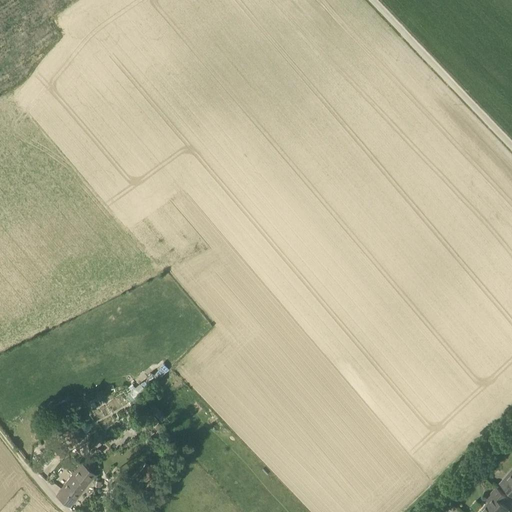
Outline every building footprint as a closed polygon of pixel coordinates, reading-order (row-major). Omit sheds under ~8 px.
[(140,384),(136,388),(128,394),(128,395),(133,401),(141,395),(146,390),(140,384)] [(72,445),(86,435),(76,421),(62,431),(72,445)] [(57,495),(69,504),(94,473),(90,470),(82,464),(57,495)] [(476,473),(471,478),(474,481),(478,481),(481,478),(476,473)] [(511,473),(502,484),(511,492),(511,473)] [(505,511),(509,509),(501,502),(507,496),(496,487),(486,499),(489,501),(479,511),(505,511)]
